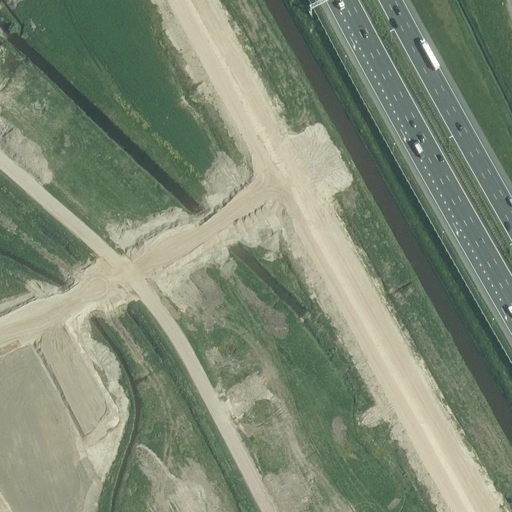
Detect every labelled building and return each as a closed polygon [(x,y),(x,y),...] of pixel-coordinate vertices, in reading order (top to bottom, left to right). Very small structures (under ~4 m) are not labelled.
[(0,97),(24,73),(0,49),(0,97)] [(216,352),(226,365),(232,361),(222,348),(216,352)] [(255,408),(242,382),(232,387),(246,412),(255,408)] [(240,417),(246,422),(250,417),(244,412),(240,417)] [(255,441),(265,437),(259,425),(249,429),(255,441)] [(319,482),(310,486),(319,507),(329,504),(319,482)]
